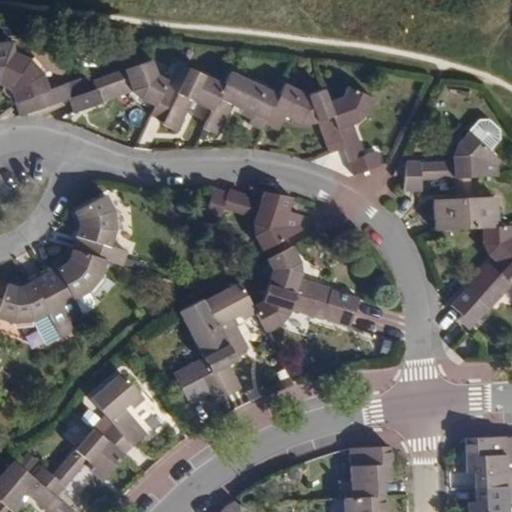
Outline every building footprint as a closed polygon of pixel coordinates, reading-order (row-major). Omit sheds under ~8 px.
[(24,48),(7,42),(8,31),(0,32),(0,75),(3,77),(11,85),(17,102),(28,98),(34,110),(72,97),(65,83),(50,89),(38,62),(24,48)] [(156,106),(164,89),(168,80),(159,76),(153,61),(96,83),(99,92),(74,101),(79,118),(106,107),(103,101),(134,89),(137,94),(144,101),(156,106)] [(192,102),(212,111),(224,86),(190,69),(177,95),(164,89),(156,106),(151,115),(163,121),(162,124),(176,131),(192,102)] [(264,123),(278,96),(279,93),(232,70),(224,86),(212,111),(203,130),(216,136),(233,102),(253,112),(248,122),(261,129),(264,123)] [(181,87),(168,80),(164,89),(177,95),(181,87)] [(278,96),(264,123),(279,130),(287,116),(299,122),(311,123),(316,122),(328,153),(343,148),(329,106),(324,92),(308,96),(299,91),(292,103),(278,96)] [(344,101),(329,106),(343,148),(352,176),(381,166),(377,152),(364,156),(353,125),(358,124),(370,114),(376,102),(350,91),(344,101)] [(34,110),(28,98),(17,102),(22,115),(23,115),(34,110)] [(419,180),(454,179),(469,178),(481,177),(480,161),(487,151),(485,150),(496,138),(496,131),(483,119),(477,121),(456,145),(451,154),(451,162),(420,163),(419,161),(404,161),(402,185),(402,192),(419,190),(419,180)] [(469,178),(454,179),(454,193),(469,192),(469,178)] [(215,189),(214,189),(206,216),(219,220),(223,209),(255,219),(253,223),(252,236),(261,253),(272,247),(277,245),(285,240),(286,240),(281,230),(288,211),(274,207),(278,193),(250,190),(246,199),(242,198),(215,189)] [(482,228),(497,228),(495,209),(491,209),(490,196),(470,197),(454,198),(433,199),(434,230),(482,228)] [(82,256),(101,262),(118,267),(123,252),(106,247),(111,232),(108,214),(100,199),(69,215),(75,229),(73,237),(83,241),(78,254),(82,256)] [(452,306),(462,315),(511,259),(511,239),(509,227),(497,228),(482,228),(482,241),(489,255),(492,258),(468,283),(470,286),(452,306)] [(83,241),(73,237),(68,251),(78,254),(83,241)] [(290,247),(286,240),(285,240),(277,245),(281,252),(290,247)] [(271,272),(267,287),(276,290),(320,303),(351,312),(355,300),(330,292),(330,290),(296,280),(299,272),(298,261),(290,247),(281,252),(277,254),(265,260),(271,272)] [(82,256),(78,254),(68,251),(65,261),(62,266),(57,269),(55,270),(60,279),(48,285),(68,323),(78,318),(79,318),(70,301),(87,292),(95,281),(101,262),(82,256)] [(511,284),(511,259),(462,315),(459,318),(470,328),(488,307),(490,309),(511,285),(511,284)] [(43,276),(48,285),(60,279),(55,270),(43,276)] [(35,292),(48,285),(43,276),(31,283),(35,292)] [(204,301),(233,356),(247,348),(232,320),(253,308),(252,307),(239,282),(204,301)] [(0,319),(14,323),(30,322),(35,320),(48,345),(72,332),(68,323),(48,285),(35,292),(31,283),(24,287),(17,288),(6,284),(3,293),(0,302),(0,319)] [(263,301),(252,307),(253,308),(266,333),(279,326),(286,315),(289,309),(321,320),(322,317),(347,325),(351,312),(320,303),(276,290),(267,287),(263,301)] [(91,304),(85,293),(70,301),(79,318),(89,312),(91,304)] [(213,402),(226,394),(213,371),(227,363),(235,359),(233,356),(216,324),(204,301),(201,296),(171,313),(181,332),(188,329),(203,356),(173,372),(180,387),(174,391),(182,406),(208,392),(213,402)] [(82,326),(78,318),(68,323),(72,332),(82,326)] [(213,371),(226,394),(240,386),(227,363),(213,371)] [(101,433),(124,453),(135,441),(145,432),(123,406),(140,389),(123,368),(94,395),(114,419),(101,433)] [(120,458),(124,453),(101,433),(92,426),(51,475),(42,467),(32,478),(53,496),(86,459),(105,475),(120,458)] [(511,434),(503,435),(505,471),(511,471),(511,434)] [(483,473),(484,487),(511,485),(511,471),(505,471),(503,435),(464,436),(467,474),(475,474),(483,473)] [(346,498),(377,496),(376,479),(385,479),(392,479),(391,448),(353,449),(353,481),(346,482),(346,498)] [(72,511),(53,496),(32,478),(13,463),(0,477),(0,502),(1,503),(10,511),(24,494),(44,511),(72,511)] [(475,474),(476,488),(484,487),(483,473),(475,474)] [(385,496),(385,479),(376,479),(377,496),(385,496)] [(511,485),(484,487),(485,506),(477,506),(469,506),(469,511),(507,511),(507,504),(511,503),(511,485)] [(484,487),(476,488),(477,506),(485,506),(484,487)] [(385,511),(385,496),(377,496),(346,498),(346,511),(385,511)] [(9,511),(10,511),(1,503),(0,504),(0,511),(9,511)]
